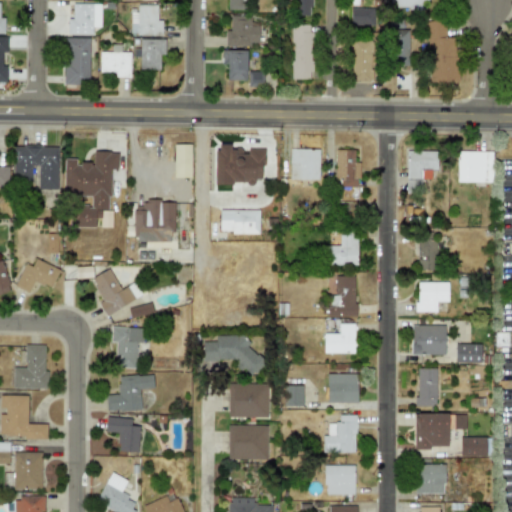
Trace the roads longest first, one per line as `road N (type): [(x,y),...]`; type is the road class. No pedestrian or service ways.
road 1 (tertiary): [(0,109),(511,121)]
road 2 (residential): [(385,511),(385,120)]
road 3 (residential): [(73,511),(73,327)]
road 4 (residential): [(204,511),(205,386)]
road 5 (residential): [(483,121),(483,0)]
